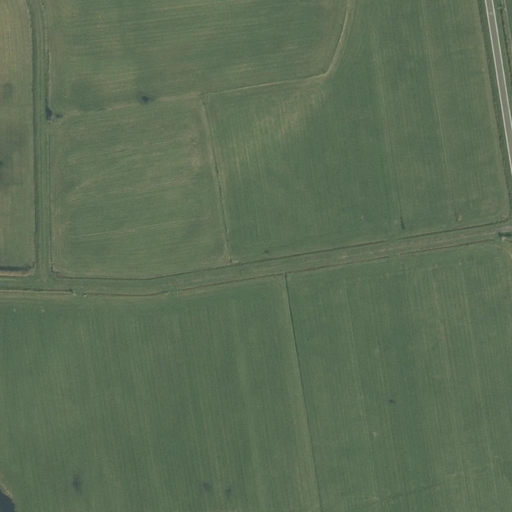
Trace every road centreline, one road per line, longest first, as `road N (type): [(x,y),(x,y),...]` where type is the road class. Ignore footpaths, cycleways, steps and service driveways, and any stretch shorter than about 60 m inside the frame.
road 1 (track): [(511,232),(165,288),(45,288)]
road 2 (track): [(45,288),(36,0)]
road 3 (unclassified): [(511,132),(491,0)]
